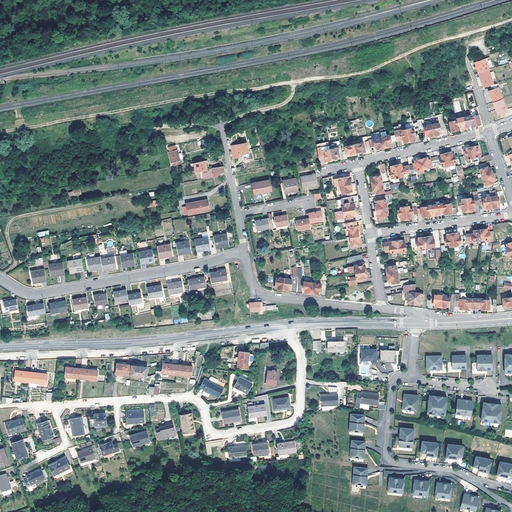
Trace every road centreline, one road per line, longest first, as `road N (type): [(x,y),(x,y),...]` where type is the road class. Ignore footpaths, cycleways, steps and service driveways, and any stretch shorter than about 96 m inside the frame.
road 1 (track): [(511,20),(369,70),(0,133)]
road 2 (residential): [(51,405),(186,398),(201,405),(210,434),(287,425),(298,413),(301,362),(286,325)]
road 3 (secondary): [(0,346),(286,325)]
road 4 (residential): [(0,278),(41,295),(245,253)]
road 5 (residential): [(468,478),(385,462),(393,378),(412,380)]
road 6 (residential): [(382,309),(265,296),(252,284),(245,253)]
road 7 (residential): [(370,234),(511,215)]
road 8 (residential): [(489,132),(358,164)]
road 9 (secondary): [(286,325),(415,322)]
